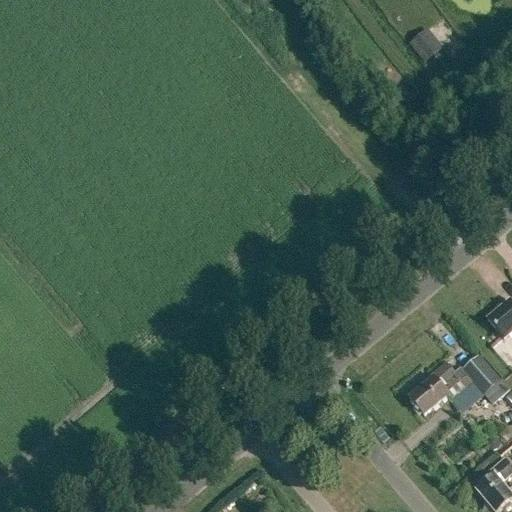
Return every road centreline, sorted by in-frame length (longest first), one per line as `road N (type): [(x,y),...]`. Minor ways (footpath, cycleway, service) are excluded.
road 1 (unclassified): [(314,382),(511,215)]
road 2 (residential): [(423,511),(314,382)]
road 3 (unclassified): [(158,511),(255,430)]
